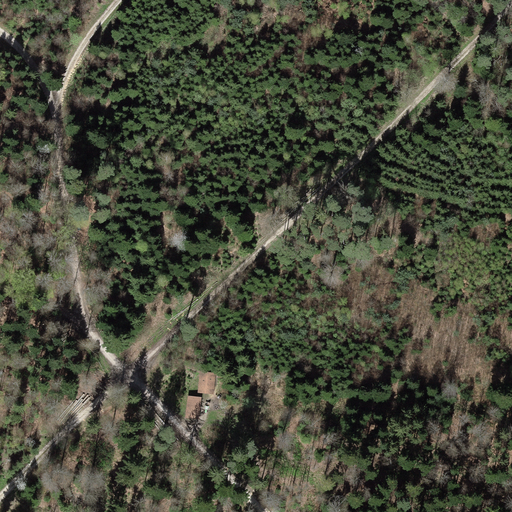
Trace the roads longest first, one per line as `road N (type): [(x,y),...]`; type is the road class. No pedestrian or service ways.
road 1 (track): [(0,507),(413,106),(511,0)]
road 2 (track): [(0,34),(35,66),(52,104),(86,328),(251,511)]
road 3 (track): [(120,0),(71,62),(52,104)]
